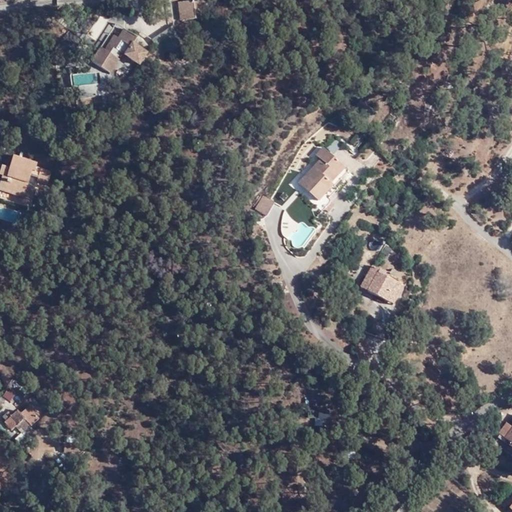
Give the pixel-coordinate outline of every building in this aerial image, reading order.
[(202,14),(199,0),(181,0),(178,0),(179,11),(182,11),(184,16),(202,14)] [(118,41),(124,32),(113,25),(101,43),(109,47),(115,39),(118,41)] [(153,37),(162,54),(185,42),(176,25),(153,37)] [(135,38),(124,32),(118,41),(115,39),(109,47),(113,50),(109,56),(99,51),(91,64),(108,74),(121,55),(135,63),(142,53),(131,45),(135,38)] [(113,50),(109,47),(101,43),(97,49),(99,51),(109,56),(113,50)] [(77,85),(99,84),(98,72),(77,73),(77,85)] [(369,124),(379,110),(363,98),(368,92),(358,85),(343,107),(369,124)] [(332,177),(347,161),(324,141),(317,150),(322,155),(308,171),(314,178),(308,186),(319,196),(327,189),(335,180),(332,177)] [(15,158),(35,165),(36,161),(11,154),(7,165),(12,166),(15,158)] [(52,170),(35,165),(15,158),(12,166),(7,165),(1,163),(0,166),(0,173),(2,174),(0,179),(0,188),(23,195),(31,175),(37,176),(36,180),(47,182),(52,170)] [(351,165),(347,161),(332,177),(335,180),(327,189),(330,193),(340,184),(337,180),(351,165)] [(300,178),(308,186),(314,178),(308,171),(300,178)] [(269,212),(277,198),(265,191),(257,205),(269,212)] [(387,297),(399,278),(375,263),(363,285),(387,297)] [(407,282),(399,278),(387,297),(395,301),(407,282)] [(8,383),(3,391),(10,396),(16,388),(8,383)] [(6,416),(4,417),(11,425),(15,422),(16,422),(21,428),(31,421),(40,413),(29,401),(21,408),(18,405),(12,411),(8,406),(2,411),(6,416)] [(324,427),(327,413),(313,409),(309,423),(324,427)] [(511,426),(506,422),(498,432),(511,441),(511,442),(511,426)] [(77,448),(77,440),(64,440),(64,448),(77,448)]
